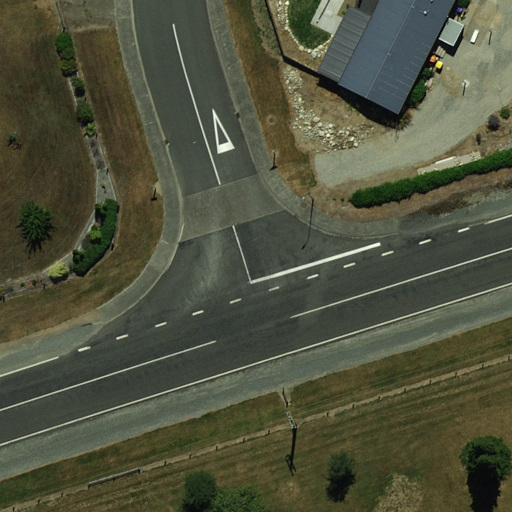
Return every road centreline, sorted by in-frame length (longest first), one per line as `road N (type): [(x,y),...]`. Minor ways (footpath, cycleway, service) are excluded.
road 1 (residential): [(266,324),(170,0)]
road 2 (secondary): [(266,324),(0,411)]
road 3 (secondary): [(511,248),(266,324)]
